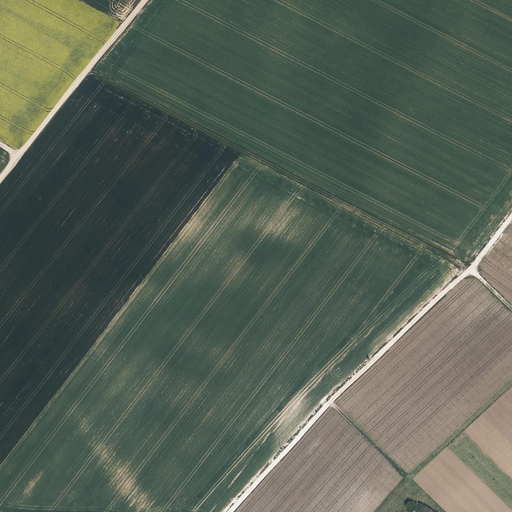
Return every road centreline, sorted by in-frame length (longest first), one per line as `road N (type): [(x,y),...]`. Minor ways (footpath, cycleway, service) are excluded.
road 1 (track): [(89,69),(472,268),(511,308)]
road 2 (track): [(511,217),(472,268),(328,401),(231,511)]
road 3 (track): [(146,0),(0,180)]
